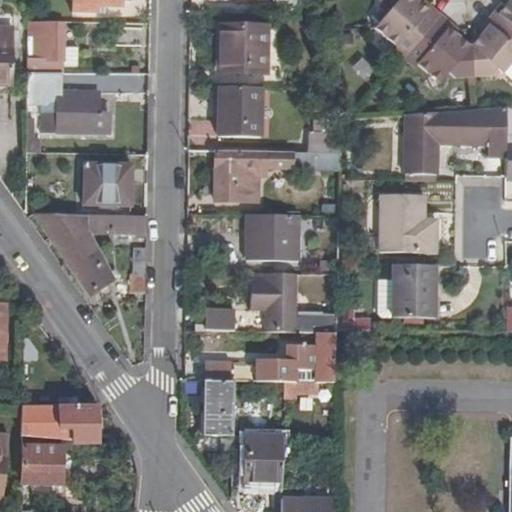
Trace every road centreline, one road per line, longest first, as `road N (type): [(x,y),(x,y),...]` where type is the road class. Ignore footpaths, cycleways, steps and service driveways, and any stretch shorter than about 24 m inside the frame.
road 1 (residential): [(167,445),(174,0)]
road 2 (tertiary): [(0,222),(167,445)]
